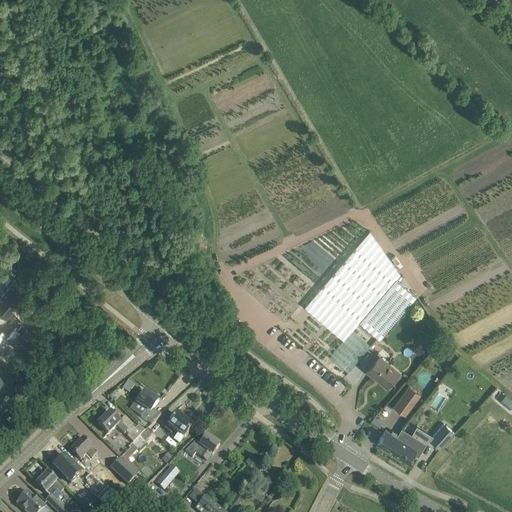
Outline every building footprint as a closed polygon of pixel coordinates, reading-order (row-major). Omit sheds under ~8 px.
[(370,231),(304,307),(343,341),(359,322),(379,340),(416,297),(396,279),(400,274),(370,231)] [(13,284),(0,299),(0,314),(6,320),(27,295),(13,284)] [(18,329),(16,327),(7,338),(29,357),(39,346),(29,337),(31,334),(21,325),(18,329)] [(377,357),(372,362),(366,370),(386,388),(399,372),(389,364),(388,366),(377,357)] [(14,373),(8,380),(22,393),(29,385),(14,373)] [(128,381),(123,389),(129,394),(135,386),(128,381)] [(420,394),(416,391),(408,385),(393,407),(405,416),(420,394)] [(137,404),(146,411),(141,418),(152,426),(161,418),(152,412),(159,403),(145,393),(137,404)] [(511,400),(505,395),(500,400),(510,408),(511,406),(511,400)] [(119,422),(110,413),(98,425),(108,435),(116,427),(124,435),(125,433),(128,436),(127,438),(133,444),(140,438),(145,433),(138,426),(135,430),(132,427),(133,425),(125,417),(119,422)] [(177,416),(168,428),(184,440),(193,427),(177,416)] [(379,428),(382,422),(374,417),(370,423),(379,428)] [(495,418),(486,427),(498,438),(506,429),(495,418)] [(444,424),(429,440),(439,449),(453,432),(444,424)] [(145,433),(140,438),(145,443),(153,435),(148,430),(145,433)] [(401,439),(404,441),(405,438),(392,430),(390,433),(385,430),(376,444),(392,453),(401,439)] [(199,437),(194,445),(187,454),(194,458),(197,454),(207,461),(211,455),(212,456),(220,446),(207,437),(204,440),(199,437)] [(97,453),(90,446),(83,439),(71,450),(81,461),(87,454),(91,459),(97,453)] [(417,448),(404,441),(401,439),(392,453),(408,463),(417,448)] [(92,460),(95,464),(102,460),(98,455),(92,460)] [(64,457),(54,467),(71,484),(81,474),(64,457)] [(120,461),(111,469),(129,486),(137,478),(120,461)] [(171,467),(157,484),(165,490),(179,473),(171,467)] [(96,479),(105,487),(113,479),(104,471),(96,479)] [(63,490),(54,481),(47,474),(36,485),(46,495),(46,494),(50,498),(46,502),(56,511),(67,511),(57,502),(60,502),(63,499),(63,496),(60,493),(63,490)] [(111,490),(99,502),(108,511),(118,511),(126,505),(111,490)] [(40,501),(38,503),(28,493),(16,504),(24,511),(42,511),(47,508),(40,501)] [(171,511),(150,494),(138,507),(143,511),(171,511)] [(223,511),(206,497),(199,506),(204,511),(223,511)] [(172,511),(188,511),(187,511),(191,507),(183,500),(172,511)]
